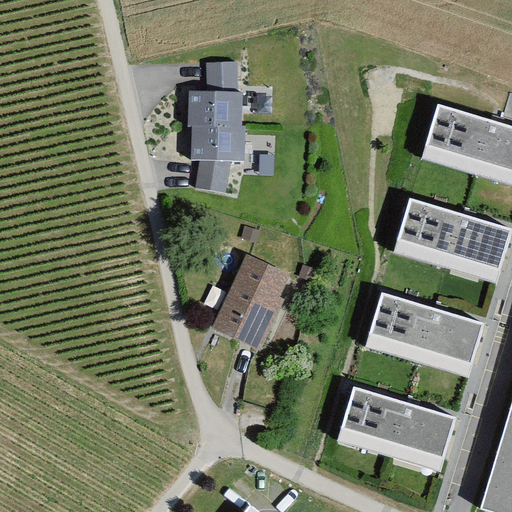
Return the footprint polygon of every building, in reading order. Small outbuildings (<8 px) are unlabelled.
[(238,85),(238,61),(207,61),(207,85),(238,85)] [(239,97),(181,96),(181,130),(184,130),(238,132),(239,97)] [(511,125),(440,104),(422,158),(511,184),(511,125)] [(238,132),(184,130),(183,165),(241,166),(242,132),(238,132)] [(511,229),(409,196),(395,253),(499,282),(511,232),(511,229)] [(285,283),(243,263),(209,334),(250,354),(285,283)] [(381,300),(367,345),(470,380),(483,330),(381,300)] [(357,390),(340,439),(441,472),(457,420),(357,390)] [(511,511),(511,411),(483,510),(491,511),(511,511)]
